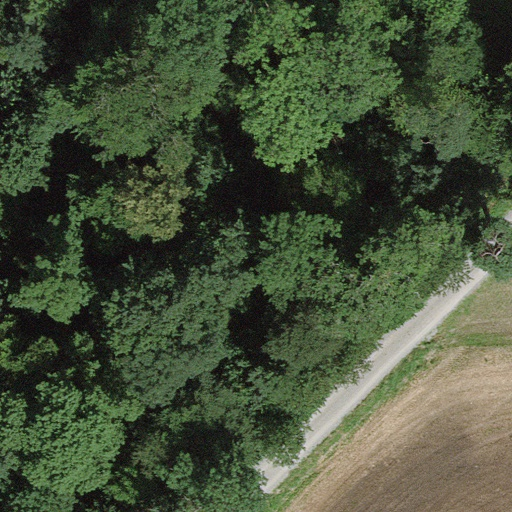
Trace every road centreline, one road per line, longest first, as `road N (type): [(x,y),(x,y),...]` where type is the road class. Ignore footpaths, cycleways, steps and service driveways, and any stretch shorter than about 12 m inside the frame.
road 1 (track): [(231,511),(365,365),(511,228)]
road 2 (track): [(0,334),(13,342),(53,442),(55,511)]
